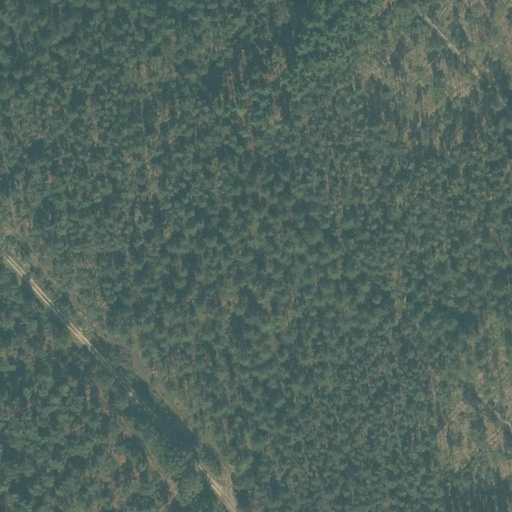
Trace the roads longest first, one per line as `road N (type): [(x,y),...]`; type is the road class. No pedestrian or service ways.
road 1 (track): [(393,306),(249,145),(389,0)]
road 2 (track): [(2,255),(218,494)]
road 3 (track): [(393,306),(218,494)]
road 4 (track): [(393,306),(511,430)]
road 5 (track): [(511,201),(393,306)]
road 6 (track): [(0,98),(95,0)]
